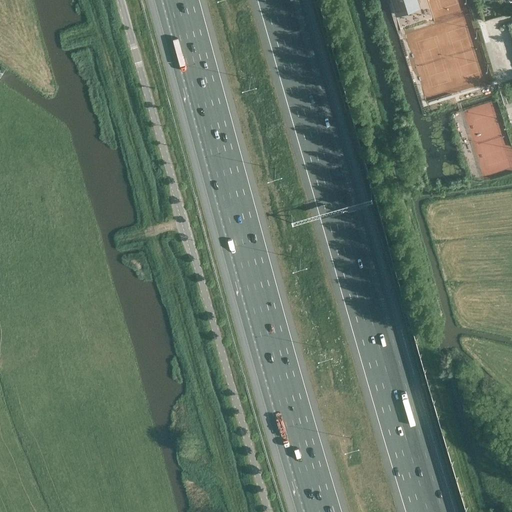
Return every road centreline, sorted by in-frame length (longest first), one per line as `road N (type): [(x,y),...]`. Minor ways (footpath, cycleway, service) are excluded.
road 1 (motorway): [(425,511),(275,0)]
road 2 (unclassified): [(267,511),(120,0)]
road 3 (track): [(345,0),(438,316),(431,357),(476,511)]
road 4 (motorway): [(180,0),(325,511)]
road 5 (track): [(153,230),(236,511)]
road 6 (track): [(153,230),(91,0)]
